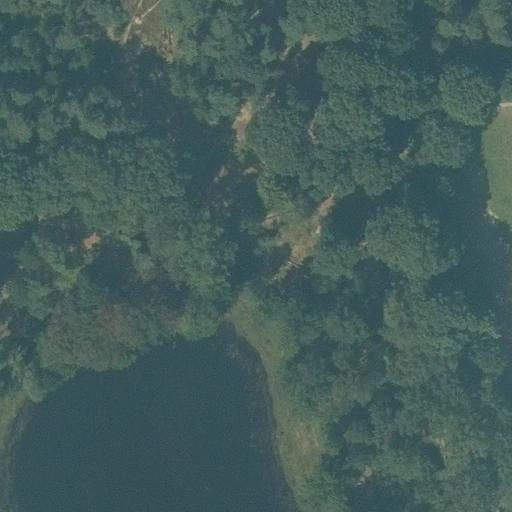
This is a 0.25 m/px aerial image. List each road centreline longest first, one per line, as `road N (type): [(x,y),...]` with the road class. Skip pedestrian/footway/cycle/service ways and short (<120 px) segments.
road 1 (track): [(0,201),(511,90)]
road 2 (track): [(503,511),(387,115)]
